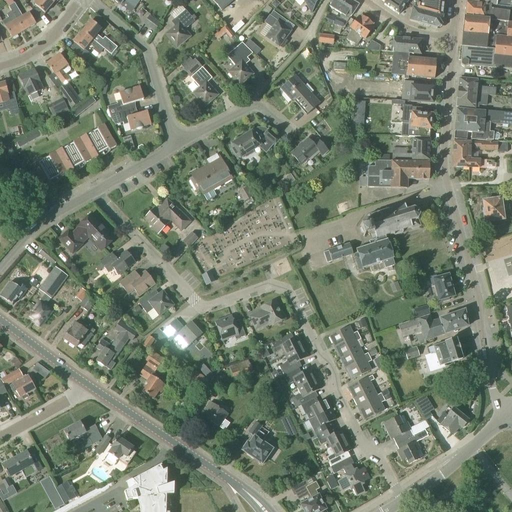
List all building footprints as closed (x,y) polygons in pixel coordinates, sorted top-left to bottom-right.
[(39,0),(34,6),(44,14),(53,3),(49,0),(39,0)] [(140,2),(137,1),(136,0),(110,0),(120,6),(123,1),(134,9),(140,2)] [(211,0),(221,12),(235,0),(211,0)] [(275,0),(271,5),(276,9),(280,4),(275,0)] [(301,0),(304,3),(310,13),(310,14),(315,3),(317,0),(301,0)] [(343,6),(347,0),(331,0),(330,3),(331,3),(328,7),(337,13),(342,6),(343,6)] [(333,26),(342,30),(342,29),(345,22),(347,23),(350,17),(358,6),(348,0),(347,0),(343,6),(342,6),(337,13),(341,15),(339,18),(337,17),(336,19),(334,18),(331,25),(333,26)] [(379,0),(384,3),(383,6),(388,9),(398,17),(402,10),(406,4),(409,0),(411,0),(427,11),(427,12),(442,15),(443,12),(444,6),(444,2),(444,0),(379,0)] [(11,12),(23,32),(35,24),(28,13),(22,17),(14,3),(8,7),(11,12)] [(506,7),(488,5),(466,3),(465,18),(463,17),(463,18),(486,20),(508,23),(510,13),(510,8),(506,7)] [(267,6),(262,13),(267,16),(272,9),(267,6)] [(443,16),(442,15),(427,12),(414,8),(412,8),(408,22),(436,29),(436,30),(442,26),(442,25),(443,16)] [(176,49),(190,37),(184,30),(194,22),(185,11),(174,20),(177,24),(164,35),(176,49)] [(12,39),(23,32),(11,12),(6,15),(8,18),(2,22),(5,28),(12,39)] [(272,12),(264,23),(272,29),(265,39),(278,48),(279,47),(282,49),(287,42),(284,40),(290,32),(283,27),(286,22),(272,12)] [(155,33),(161,24),(149,15),(143,24),(155,33)] [(331,25),(334,18),(327,15),(324,22),(331,25)] [(351,43),(367,21),(367,19),(364,17),(363,18),(362,17),(360,19),(357,18),(349,29),(352,31),(346,39),(351,43)] [(491,77),(511,79),(511,71),(511,23),(510,24),(509,38),(496,37),(497,22),(463,19),(462,35),(466,35),(466,38),(462,38),(461,47),(461,48),(464,48),(494,50),(491,77)] [(103,40),(96,35),(101,29),(91,21),(81,32),(103,50),(104,50),(111,55),(117,48),(105,38),(103,40)] [(367,21),(351,43),(356,46),(362,39),(365,41),(373,29),(371,27),(372,25),(372,23),(370,21),(368,22),(367,21)] [(234,36),(226,26),(213,37),(217,41),(226,34),(230,39),(234,36)] [(339,35),(342,30),(333,26),(330,32),(339,35)] [(99,56),(103,50),(81,32),(72,43),(77,46),(74,51),(83,59),(87,53),(84,50),(88,44),(94,49),(93,50),(99,56)] [(320,35),(319,43),(332,45),(333,37),(320,35)] [(420,45),(421,40),(393,38),(393,42),(391,42),(390,48),(392,48),(391,53),(420,55),(420,52),(421,51),(422,47),(420,45)] [(248,40),(244,45),(249,50),(253,45),(248,40)] [(380,52),(380,46),(371,41),(364,51),(380,52)] [(237,47),(225,57),(234,67),(227,73),(239,87),(253,75),(245,66),(242,62),(252,54),(244,45),(242,43),(237,47)] [(491,77),(494,50),(464,48),(463,59),(460,61),(459,65),(463,68),(467,66),(478,67),(478,73),(475,73),(476,77),(491,78),(491,77)] [(173,56),(177,61),(182,57),(178,52),(173,56)] [(59,55),(47,64),(50,68),(49,69),(52,74),(53,73),(54,75),(55,75),(62,84),(68,79),(64,73),(68,70),(69,68),(67,66),(67,65),(59,55)] [(433,79),(434,61),(407,59),(407,56),(393,55),(391,75),(403,76),(403,79),(407,80),(407,77),(433,79)] [(189,77),(201,67),(195,60),(183,70),(189,77)] [(333,72),(345,72),(346,64),(334,63),(333,72)] [(204,108),(218,96),(206,84),(211,79),(201,69),(190,79),(199,89),(192,95),(204,108)] [(38,82),(32,70),(18,77),(27,98),(44,90),(40,81),(38,82)] [(320,104),(295,76),(280,90),(291,102),(294,99),(308,115),(320,104)] [(495,97),(496,88),(477,87),(477,81),(459,79),(458,92),(467,92),(467,97),(475,97),(476,97),(480,97),(480,95),(488,96),(495,97)] [(431,103),(432,89),(423,88),(423,86),(417,85),(417,82),(402,81),(401,86),(401,91),(399,91),(399,89),(385,87),(385,88),(377,87),(376,98),(384,99),(398,101),(398,100),(407,101),(408,99),(409,99),(409,101),(431,103)] [(9,102),(7,94),(4,83),(0,84),(0,104),(3,104),(9,102)] [(64,100),(72,94),(65,85),(58,90),(64,100)] [(110,117),(135,110),(133,104),(143,101),(139,88),(118,94),(120,101),(116,102),(116,105),(107,107),(110,117)] [(467,97),(467,92),(458,92),(456,107),(475,108),(479,109),(479,106),(486,107),(488,96),(480,95),(480,97),(476,97),(475,97),(467,97)] [(76,118),(96,103),(92,97),(72,113),(76,118)] [(62,99),(47,107),(53,119),(68,111),(62,99)] [(364,114),(365,103),(354,102),(353,114),(364,114)] [(17,104),(8,106),(9,110),(11,117),(19,115),(17,104)] [(484,112),(456,109),(454,132),(455,132),(454,139),(467,140),(468,132),(472,133),(471,140),(487,141),(493,141),(498,141),(499,140),(500,135),(498,134),(488,133),(489,124),(511,126),(511,113),(484,111),(484,112)] [(135,110),(110,117),(115,126),(122,124),(123,127),(128,125),(130,132),(150,126),(146,113),(137,116),(135,110)] [(419,115),(419,113),(413,112),(413,115),(407,114),(407,123),(409,123),(408,137),(429,138),(430,116),(419,115)] [(42,189),(109,151),(115,148),(103,126),(29,167),(42,189)] [(254,131),(229,147),(238,161),(245,156),(246,158),(254,154),(253,152),(258,148),(266,154),(273,145),(275,147),(280,140),(268,130),(263,136),(265,138),(260,141),(254,131)] [(19,149),(42,137),(39,131),(16,143),(19,149)] [(130,137),(122,139),(129,151),(134,150),(130,137)] [(312,144),(308,139),(291,154),(301,166),(318,151),(322,156),(328,151),(317,140),(312,144)] [(428,161),(428,140),(412,139),(411,150),(411,155),(407,155),(407,149),(392,148),(392,159),(428,161)] [(497,143),(485,143),(454,142),(453,155),(462,155),(462,158),(470,158),(470,147),(480,148),(480,151),(497,151),(497,153),(507,153),(507,143),(497,143)] [(208,166),(191,176),(192,178),(199,190),(202,196),(203,195),(207,201),(216,196),(212,190),(231,179),(217,154),(217,155),(216,155),(217,158),(208,163),(207,160),(205,161),(208,166)] [(462,158),(462,155),(453,155),(453,168),(479,169),(486,169),(486,170),(496,170),(496,164),(487,164),(487,160),(479,160),(470,160),(470,158),(462,158)] [(428,162),(384,161),(374,161),(374,167),(368,167),(367,179),(367,188),(406,189),(407,181),(427,181),(428,162)] [(244,202),(252,197),(247,188),(239,192),(244,202)] [(506,206),(505,199),(483,202),(485,215),(484,216),(484,219),(485,220),(486,222),(494,221),(495,227),(504,225),(503,219),(504,219),(503,211),(509,210),(508,205),(506,206)] [(190,224),(166,201),(161,207),(162,208),(158,212),(154,209),(144,219),(152,227),(151,228),(157,235),(169,223),(168,222),(169,221),(181,233),(190,224)] [(406,211),(405,205),(395,208),(395,207),(394,207),(394,208),(387,210),(386,210),(386,211),(378,213),(378,212),(377,213),(377,214),(369,216),(368,216),(368,217),(370,221),(369,221),(368,220),(366,220),(365,222),(365,223),(367,224),(361,226),(364,237),(370,235),(372,241),(369,242),(370,245),(355,250),(358,258),(355,259),(359,270),(383,262),(385,269),(395,266),(392,259),(386,240),(387,239),(386,237),(393,234),(394,235),(395,235),(394,234),(402,231),(403,233),(403,231),(411,229),(412,231),(421,228),(419,220),(418,219),(420,216),(420,214),(420,215),(418,211),(419,210),(418,210),(414,209),(415,208),(413,208),(406,211)] [(291,209),(286,212),(287,216),(289,219),(294,217),(291,209)] [(113,239),(89,216),(77,228),(78,229),(71,236),(67,232),(58,241),(72,255),(81,246),(81,245),(91,235),(97,242),(94,245),(101,251),(113,239)] [(214,225),(208,229),(211,234),(217,230),(214,225)] [(189,249),(198,239),(191,232),(182,242),(189,249)] [(328,251),(324,253),(327,264),(331,262),(332,263),(353,255),(349,244),(328,251)] [(171,253),(174,258),(184,252),(181,247),(171,253)] [(53,266),(58,261),(44,248),(38,254),(53,266)] [(133,263),(125,252),(115,259),(111,254),(99,263),(107,273),(112,269),(117,275),(133,263)] [(153,284),(144,272),(137,277),(134,272),(119,284),(127,294),(133,290),(138,296),(153,284)] [(206,286),(208,285),(215,282),(210,272),(201,276),(206,286)] [(50,293),(60,280),(51,273),(41,286),(50,293)] [(438,276),(430,278),(432,287),(434,286),(438,298),(437,298),(438,303),(448,301),(448,299),(454,297),(452,290),(450,283),(448,276),(439,278),(438,276)] [(27,283),(30,286),(34,289),(39,282),(32,277),(27,283)] [(20,299),(27,290),(18,283),(15,287),(10,283),(0,296),(12,306),(17,300),(20,299)] [(172,305),(162,292),(151,300),(148,296),(138,304),(146,314),(153,309),(158,316),(172,305)] [(40,328),(51,313),(44,307),(50,298),(45,295),(35,310),(36,310),(29,320),(34,323),(34,325),(37,328),(39,327),(40,328)] [(88,313),(95,303),(86,296),(79,306),(88,313)] [(269,326),(283,319),(274,301),(260,309),(261,311),(249,317),(255,330),(267,324),(269,326)] [(467,326),(464,311),(431,322),(429,316),(417,320),(417,319),(398,326),(402,338),(408,336),(416,334),(419,346),(426,344),(425,342),(467,326)] [(232,323),(230,317),(215,322),(222,341),(233,336),(235,341),(245,337),(239,320),(232,323)] [(358,320),(359,326),(369,324),(367,318),(358,320)] [(102,354),(96,362),(105,368),(111,371),(115,364),(113,362),(116,358),(129,340),(132,342),(137,334),(129,327),(130,326),(121,319),(114,330),(119,334),(107,352),(106,351),(109,346),(108,346),(102,341),(96,349),(102,354)] [(183,329),(175,320),(161,333),(170,342),(172,340),(183,351),(201,335),(190,323),(183,329)] [(84,348),(92,336),(74,324),(63,340),(76,349),(79,345),(84,348)] [(335,348),(358,336),(356,332),(352,335),(348,328),(329,337),(335,348)] [(148,350),(155,340),(149,336),(142,346),(148,350)] [(340,359),(359,349),(355,342),(360,340),(358,336),(335,348),(340,359)] [(284,356),(302,347),(297,337),(285,343),(282,338),(270,343),(275,353),(281,350),(284,356)] [(457,345),(455,340),(432,347),(433,348),(428,349),(435,369),(462,360),(459,350),(458,345),(457,345)] [(287,363),(279,367),(283,376),(295,370),(298,369),(295,364),(308,358),(302,347),(284,356),(287,362),(287,363)] [(407,361),(419,356),(416,347),(404,352),(407,361)] [(359,349),(340,359),(345,369),(369,357),(367,354),(362,356),(359,349)] [(160,394),(165,386),(156,381),(158,379),(157,379),(159,377),(154,373),(164,359),(152,351),(145,361),(147,363),(145,367),(139,376),(147,382),(140,392),(153,400),(158,392),(160,394)] [(369,357),(345,369),(351,380),(370,371),(366,363),(371,361),(369,357)] [(248,361),(229,368),(233,378),(252,371),(248,361)] [(1,379),(0,380),(4,387),(16,381),(17,382),(9,387),(13,393),(15,393),(18,399),(20,401),(36,392),(32,385),(34,383),(29,375),(22,379),(22,378),(23,377),(19,369),(7,376),(1,379)] [(296,389),(315,380),(310,369),(298,375),(295,370),(283,376),(287,385),(293,382),(296,389)] [(214,393),(224,380),(218,376),(208,389),(214,393)] [(353,399),(373,390),(369,383),(374,380),(372,377),(367,379),(348,389),(353,399)] [(294,398),(291,400),(295,408),(297,407),(300,406),(306,403),(308,402),(306,396),(320,390),(315,380),(296,389),(300,395),(294,398)] [(359,410),(383,398),(381,394),(376,396),(373,390),(353,399),(359,410)] [(383,398),(359,410),(364,421),(384,411),(380,404),(385,402),(383,398)] [(425,422),(432,417),(420,398),(413,402),(425,422)] [(300,406),(297,407),(302,417),(305,416),(306,415),(308,420),(307,421),(308,421),(330,410),(325,400),(309,408),(306,403),(300,406)] [(223,430),(228,424),(223,421),(227,415),(210,403),(207,408),(209,410),(203,417),(218,428),(219,427),(223,430)] [(330,410),(308,421),(311,428),(315,436),(315,437),(325,432),(333,428),(331,423),(335,421),(330,410)] [(468,421),(454,410),(448,417),(444,414),(436,423),(452,436),(459,428),(461,429),(468,421)] [(285,431),(293,427),(289,418),(281,422),(285,431)] [(395,446),(412,437),(406,424),(402,426),(398,418),(383,425),(391,440),(392,439),(395,446)] [(85,432),(80,423),(63,432),(69,443),(81,436),(84,441),(81,443),(84,450),(92,445),(94,444),(91,439),(89,440),(87,437),(97,432),(94,427),(85,432)] [(272,450),(262,442),(268,433),(261,428),(262,427),(256,423),(248,434),(254,438),(249,445),(247,444),(242,451),(258,462),(259,463),(260,464),(261,465),(262,465),(263,464),(264,464),(264,463),(264,461),(272,450)] [(325,432),(315,437),(316,439),(318,442),(320,446),(326,442),(329,449),(345,441),(340,430),(335,433),(333,428),(325,432)] [(412,437),(395,446),(398,451),(397,452),(402,461),(406,459),(409,465),(419,460),(415,452),(419,450),(416,443),(428,437),(424,431),(412,437)] [(99,456),(110,439),(105,436),(94,453),(99,456)] [(127,465),(135,453),(132,451),(133,449),(118,438),(107,454),(111,457),(112,456),(118,461),(119,460),(127,465)] [(330,467),(337,464),(334,459),(350,451),(345,441),(329,449),(325,451),(328,457),(326,458),(330,467)] [(14,460),(21,472),(33,465),(37,472),(42,470),(33,455),(29,457),(26,453),(14,460)] [(337,464),(330,467),(334,475),(343,470),(345,475),(343,476),(344,478),(337,482),(343,492),(349,489),(350,491),(352,490),(356,497),(364,493),(361,486),(363,485),(362,483),(369,479),(363,469),(356,472),(355,470),(353,471),(347,459),(337,464)] [(9,479),(21,472),(14,460),(2,466),(9,479)] [(168,511),(165,511),(165,507),(171,507),(169,498),(166,499),(166,496),(173,495),(174,484),(168,486),(166,481),(167,470),(161,466),(132,481),(131,481),(127,483),(129,490),(124,493),(126,502),(137,500),(140,509),(139,511),(168,511)] [(335,482),(332,476),(325,480),(328,485),(335,482)] [(0,490),(3,497),(8,494),(6,489),(12,486),(7,479),(2,482),(3,485),(0,486),(0,490)] [(304,481),(290,489),(294,497),(296,496),(298,501),(309,495),(311,500),(301,506),(304,511),(325,511),(324,510),(325,510),(315,492),(319,490),(315,483),(313,484),(308,487),(304,481)] [(58,495),(64,505),(75,499),(66,483),(55,489),(58,495)] [(57,509),(64,505),(58,495),(51,499),(57,509)]
